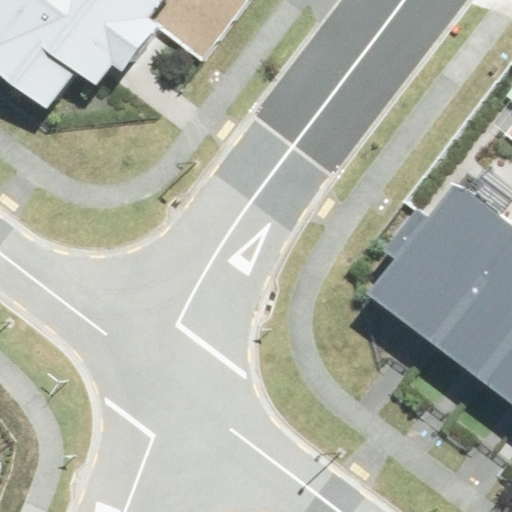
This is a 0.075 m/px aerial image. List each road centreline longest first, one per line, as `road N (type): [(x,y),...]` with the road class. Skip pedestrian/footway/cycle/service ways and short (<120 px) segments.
road 1 (residential): [(164,384),(185,310),(229,226),(397,0)]
road 2 (residential): [(164,384),(331,511)]
road 3 (residential): [(0,259),(164,384)]
road 4 (residential): [(117,511),(164,384)]
